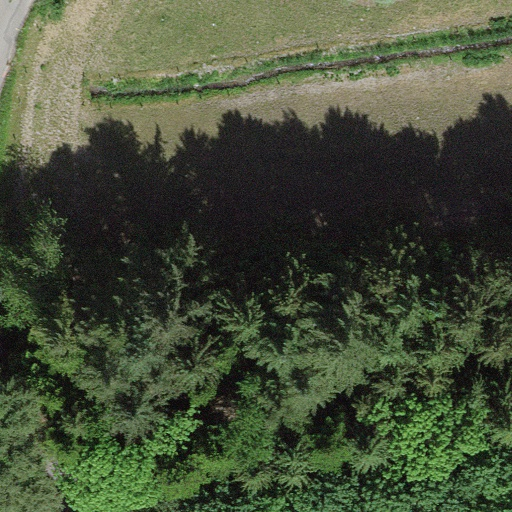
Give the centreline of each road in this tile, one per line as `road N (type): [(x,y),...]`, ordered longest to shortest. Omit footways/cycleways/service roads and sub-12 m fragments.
road 1 (track): [(0,509),(207,451),(511,396)]
road 2 (unclassified): [(86,511),(65,497),(0,391)]
